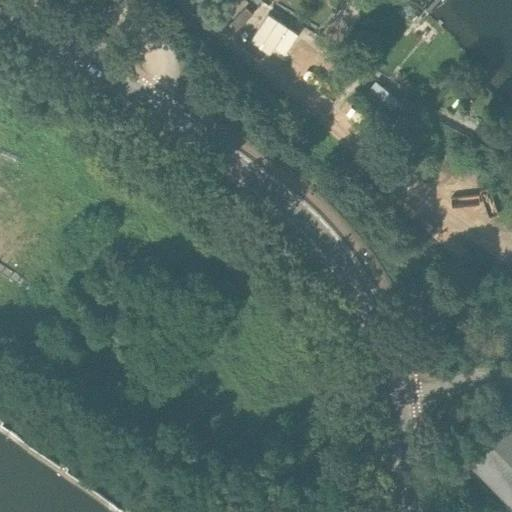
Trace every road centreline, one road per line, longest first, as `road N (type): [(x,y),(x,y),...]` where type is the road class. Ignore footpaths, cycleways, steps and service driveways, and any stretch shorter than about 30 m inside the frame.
road 1 (tertiary): [(388,511),(393,395),(355,283),(298,216),(152,103)]
road 2 (tertiary): [(152,103),(7,0)]
road 3 (track): [(299,63),(232,35),(189,0)]
